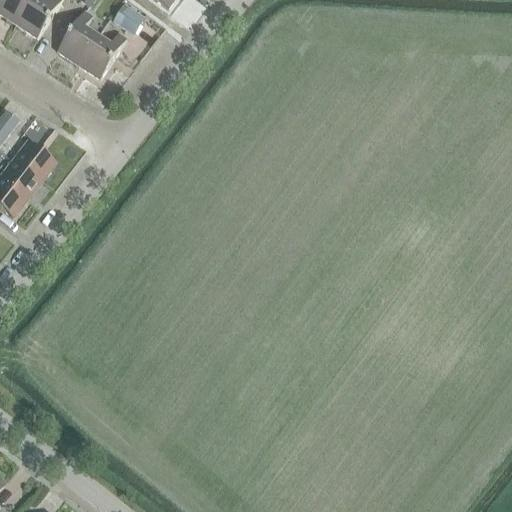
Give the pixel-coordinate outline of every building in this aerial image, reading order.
[(0,18),(16,29),(33,0),(3,0),(0,5),(0,18)] [(35,0),(33,0),(16,29),(37,42),(63,1),(61,0),(51,0),(47,7),(35,0)] [(91,11),(97,0),(81,0),(79,3),(91,11)] [(150,0),(167,13),(177,0),(150,0)] [(181,0),(172,15),(194,29),(208,6),(199,0),(181,0)] [(133,38),(145,21),(124,7),(113,25),(133,38)] [(78,69),(97,40),(85,31),(92,20),(84,15),(57,56),(78,69)] [(97,40),(78,69),(99,83),(126,42),(118,37),(110,48),(97,40)] [(0,121),(0,147),(18,124),(6,114),(0,121)] [(12,163),(40,185),(54,166),(27,145),(12,163)] [(0,183),(26,203),(40,185),(12,163),(0,179),(0,183)] [(0,212),(12,221),(26,203),(0,183),(0,212)]
